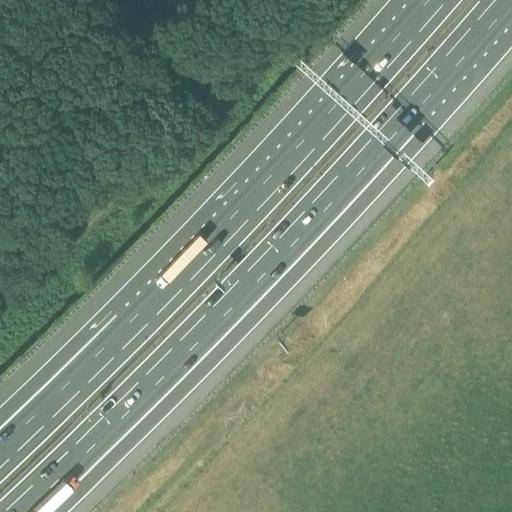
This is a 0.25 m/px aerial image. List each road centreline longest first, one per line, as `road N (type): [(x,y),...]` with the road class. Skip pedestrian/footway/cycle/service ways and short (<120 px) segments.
road 1 (motorway): [(15,511),(277,254),(505,0)]
road 2 (motorway): [(437,0),(255,203),(0,459)]
